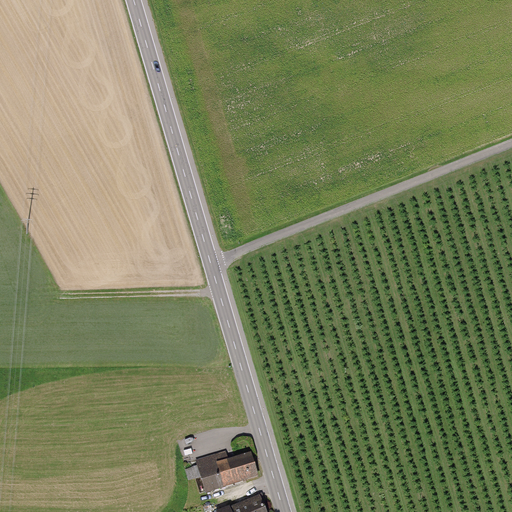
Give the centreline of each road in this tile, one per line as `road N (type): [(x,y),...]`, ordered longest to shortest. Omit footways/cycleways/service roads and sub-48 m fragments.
road 1 (secondary): [(284,511),(134,0)]
road 2 (track): [(511,143),(211,263)]
road 3 (track): [(45,296),(219,292)]
